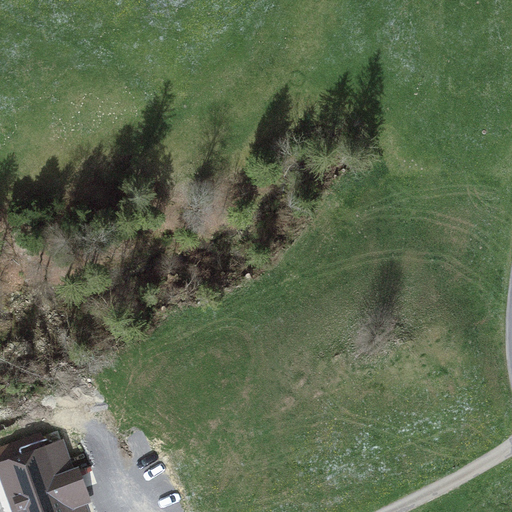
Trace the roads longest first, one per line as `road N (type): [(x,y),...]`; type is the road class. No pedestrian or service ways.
road 1 (track): [(0,433),(50,421),(82,428),(111,461),(134,511)]
road 2 (track): [(393,511),(511,449)]
